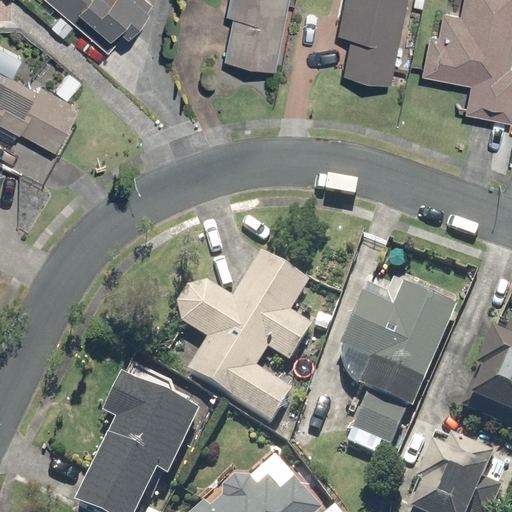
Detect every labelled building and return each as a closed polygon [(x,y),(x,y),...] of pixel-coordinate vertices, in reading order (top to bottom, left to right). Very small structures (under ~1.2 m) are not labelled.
[(48,0),(97,38),(126,0),(48,0)] [(234,0),(223,55),(278,67),(291,0),(234,0)] [(353,0),(341,72),(390,80),(403,0),(353,0)] [(472,105),(511,112),(511,0),(465,0),(464,8),(448,5),(443,29),(435,27),(427,67),(477,77),(472,105)] [(67,112),(0,79),(0,135),(45,157),(67,112)] [(0,228),(3,220),(0,218),(0,192),(10,169),(0,164),(0,228)] [(307,332),(282,317),(302,286),(256,257),(229,300),(194,279),(169,321),(203,341),(183,373),(219,396),(218,399),(266,427),(284,395),(247,373),(261,351),(287,367),(307,332)] [(357,301),(335,352),(366,365),(355,393),(407,414),(448,315),(396,294),(388,314),(357,301)] [(498,345),(481,338),(452,412),(469,418),(469,419),(511,435),(511,326),(506,324),(498,345)] [(181,445),(179,444),(191,418),(113,382),(96,419),(109,425),(65,511),(130,511),(147,478),(162,485),(181,445)] [(444,437),(409,511),(466,511),(490,459),(444,437)] [(313,511),(288,483),(275,494),(264,481),(251,493),(240,478),(197,511),(313,511)]
